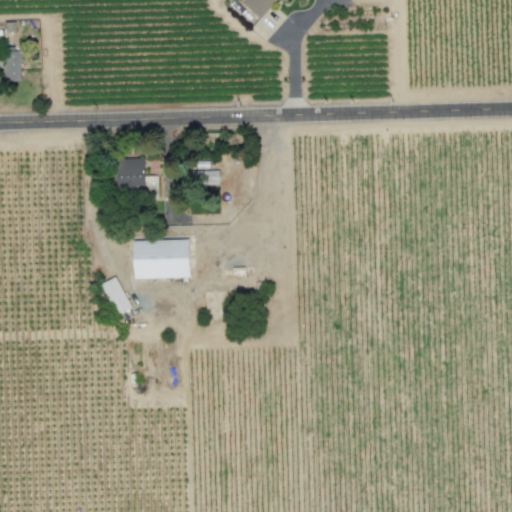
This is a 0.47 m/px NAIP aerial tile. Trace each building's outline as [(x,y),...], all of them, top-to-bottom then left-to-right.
[(242,0),(241,1),(259,18),(275,0),(282,0),(286,3),(288,0),(242,0)] [(21,50),(5,50),(6,80),(21,80),(21,50)] [(146,157),(116,158),(117,188),(147,188),(146,157)] [(134,278),(192,276),(191,238),(133,240),(134,278)] [(101,282),(115,315),(130,308),(117,276),(101,282)]
